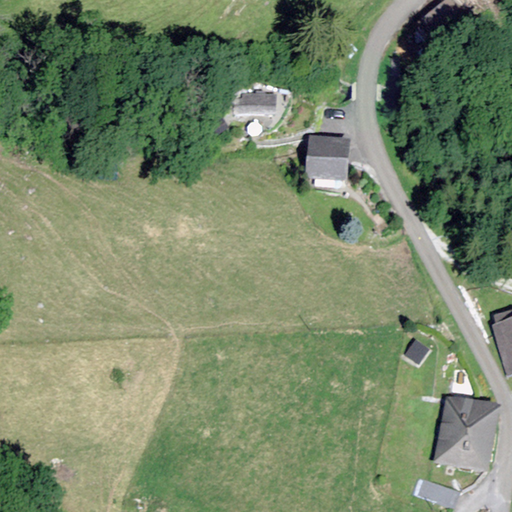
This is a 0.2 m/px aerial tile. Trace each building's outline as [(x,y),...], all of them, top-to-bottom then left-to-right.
[(446,0),(409,31),(431,58),(473,24),(453,0),(446,0)] [(234,110),(276,114),(277,91),(236,88),(234,110)] [(351,139),(312,140),(313,182),(351,181),(351,139)] [(511,325),(499,330),(511,366),(511,325)] [(498,411),(449,401),(437,459),(486,469),(498,411)]
